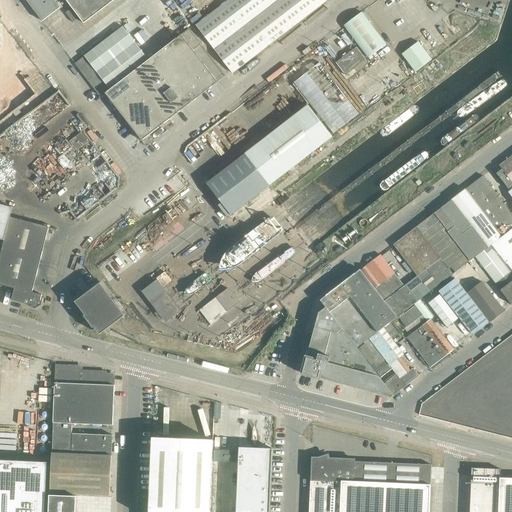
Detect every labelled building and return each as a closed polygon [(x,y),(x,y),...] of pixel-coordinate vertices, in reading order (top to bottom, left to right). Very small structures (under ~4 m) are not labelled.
[(25,0),(29,5),(42,21),(60,8),(55,2),(57,0),(65,0),(69,4),(83,23),(113,0),(25,0)] [(214,0),(190,0),(182,6),(194,22),(218,4),(214,0)] [(227,0),(195,25),(232,73),(320,5),(326,0),(227,0)] [(386,44),(362,12),(344,25),(368,58),(386,44)] [(122,26),(99,44),(84,56),(75,64),(86,78),(99,95),(109,88),(147,59),(122,26)] [(189,28),(165,47),(202,94),(218,82),(193,50),(201,44),(189,28)] [(418,41),(402,54),(415,71),(431,59),(418,41)] [(202,94),(165,47),(149,59),(175,92),(186,106),(202,94)] [(356,47),(336,63),(345,75),(366,59),(356,47)] [(186,106),(175,92),(149,59),(133,71),(141,81),(148,90),(155,100),(163,109),(170,119),(186,106)] [(319,62),(294,82),(333,133),(358,113),(319,62)] [(105,93),(112,102),(141,81),(133,71),(105,93)] [(112,102),(117,109),(120,112),(148,90),(141,81),(112,102)] [(127,121),(155,100),(148,90),(120,112),(127,121)] [(127,121),(134,131),(163,109),(155,100),(127,121)] [(332,136),(308,105),(245,154),(269,185),(302,160),(332,136)] [(141,140),(170,119),(163,109),(134,131),(141,140)] [(88,141),(81,131),(69,141),(76,150),(88,141)] [(511,155),(499,166),(511,182),(511,155)] [(193,189),(190,185),(184,177),(180,180),(177,175),(168,183),(180,198),(193,189)] [(511,213),(483,176),(465,189),(502,236),(511,227),(511,213)] [(465,190),(454,198),(441,208),(455,226),(448,231),(434,213),(417,226),(428,240),(441,257),(441,258),(449,268),(451,267),(455,272),(496,240),(501,236),(465,190)] [(0,239),(4,240),(11,216),(13,208),(0,204),(0,239)] [(4,240),(0,256),(0,284),(14,288),(11,300),(32,305),(32,307),(35,308),(41,305),(42,301),(40,300),(42,294),(32,292),(49,226),(11,216),(4,240)] [(428,240),(417,226),(398,240),(393,244),(417,276),(404,286),(380,254),(366,265),(360,270),(396,317),(436,286),(453,273),(449,268),(441,258),(441,257),(428,240)] [(511,305),(511,304),(511,229),(476,256),(500,289),(500,290),(511,305)] [(396,317),(360,270),(360,269),(320,300),(326,307),(347,335),(353,343),(357,347),(396,317)] [(488,322),(455,278),(438,291),(472,334),(488,322)] [(156,281),(142,292),(165,321),(179,310),(174,305),(176,304),(173,301),(172,302),(156,281)] [(491,320),(504,310),(482,281),(469,291),(491,320)] [(100,334),(104,331),(124,315),(100,283),(98,284),(75,301),(85,315),(84,315),(88,321),(93,328),(94,327),(100,334)] [(210,323),(227,310),(238,302),(235,297),(236,296),(233,293),(232,294),(229,289),(217,298),(200,310),(210,323)] [(427,300),(445,324),(456,316),(438,292),(427,300)] [(415,306),(399,318),(406,327),(422,315),(415,306)] [(318,312),(314,327),(347,335),(326,307),(318,312)] [(430,367),(454,349),(430,319),(407,337),(430,367)] [(404,338),(391,321),(383,328),(395,345),(404,338)] [(314,327),(311,338),(336,345),(347,348),(353,343),(347,335),(314,327)] [(319,378),(326,380),(327,380),(336,345),(311,338),(302,373),(319,378)] [(393,395),(419,376),(413,368),(410,370),(401,357),(390,365),(388,361),(371,339),(358,348),(393,395)] [(337,383),(342,384),(349,386),(358,350),(357,347),(353,343),(347,348),(337,383)] [(327,380),(331,381),(335,382),(337,383),(347,348),(336,345),(327,380)] [(349,386),(354,387),(359,388),(361,389),(368,362),(358,350),(349,386)] [(371,392),(376,373),(368,362),(361,389),(371,392)] [(55,364),(53,423),(113,425),(114,385),(112,385),(113,375),(104,375),(104,373),(80,372),(80,367),(68,367),(68,364),(55,364)] [(371,392),(377,393),(382,395),(391,397),(393,395),(376,373),(371,392)] [(497,426),(511,429),(511,403),(498,400),(495,414),(499,415),(497,426)] [(53,425),(52,453),(71,453),(72,434),(72,425),(53,425)] [(71,453),(111,455),(112,435),(72,434),(71,453)] [(149,511),(268,511),(269,508),(269,498),(270,492),(272,448),(239,447),(239,451),(239,452),(238,486),(236,511),(209,511),(213,440),(152,438),(149,511)] [(111,455),(71,453),(52,453),(50,493),(85,494),(110,495),(111,455)] [(428,511),(431,467),(431,465),(354,461),(354,459),(328,458),(327,455),(323,456),(318,458),(312,457),(311,480),(310,480),(310,487),(310,489),(309,501),(309,511),(428,511)] [(0,511),(44,511),(47,462),(0,459),(0,511)] [(500,469),(493,469),(471,467),(469,511),(511,511),(511,478),(500,478),(500,469)] [(75,511),(76,495),(49,494),(48,511),(75,511)]
